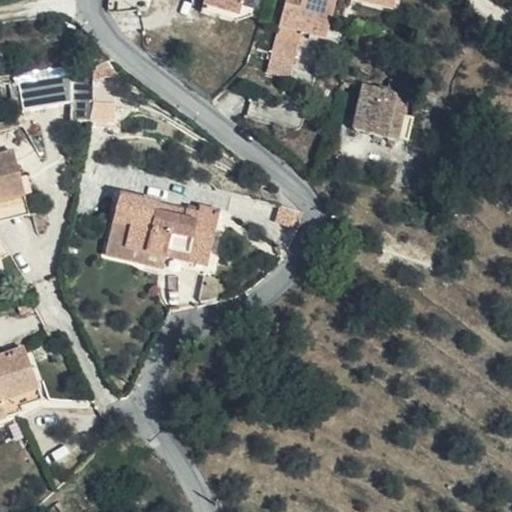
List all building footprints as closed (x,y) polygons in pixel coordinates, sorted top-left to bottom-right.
[(202,0),(201,4),(222,10),(238,11),(239,8),(214,0),(202,0)] [(281,0),(278,12),(299,12),(331,17),(335,0),(390,0),(395,1),(395,0),(281,0)] [(299,12),(278,12),(269,46),(292,52),(301,25),(326,32),(331,17),(299,12)] [(74,120),(88,118),(90,108),(89,98),(86,74),(73,75),(73,72),(10,80),(12,94),(20,93),(23,111),(72,105),(74,120)] [(352,125),(375,130),(396,135),(404,103),(407,91),(361,81),(352,125)] [(105,96),(107,115),(116,113),(113,95),(105,96)] [(90,108),(91,117),(107,115),(105,96),(93,97),(90,108)] [(0,198),(24,193),(15,149),(0,152),(0,198)] [(0,218),(29,212),(24,193),(0,198),(0,218)] [(125,245),(208,264),(220,210),(197,205),(195,210),(185,208),(182,219),(156,213),(158,202),(118,193),(112,220),(129,224),(125,245)] [(182,219),(185,208),(158,202),(156,213),(182,219)] [(298,225),(301,209),(285,206),(281,221),(298,225)] [(204,273),(208,264),(125,245),(129,224),(112,220),(105,253),(163,266),(163,263),(204,273)] [(24,351),(0,358),(0,409),(18,403),(16,398),(37,391),(24,351)] [(41,402),(37,391),(16,398),(18,403),(20,410),(41,402)] [(18,403),(0,409),(0,421),(22,414),(20,410),(18,403)]
